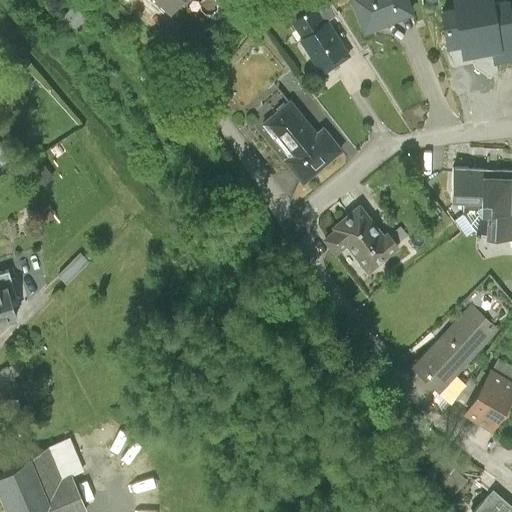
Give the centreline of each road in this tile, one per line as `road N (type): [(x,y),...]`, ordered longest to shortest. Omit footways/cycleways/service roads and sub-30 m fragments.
road 1 (residential): [(287,222),(413,407),(511,477)]
road 2 (residential): [(287,222),(394,145),(511,129)]
road 3 (residential): [(211,100),(287,222)]
